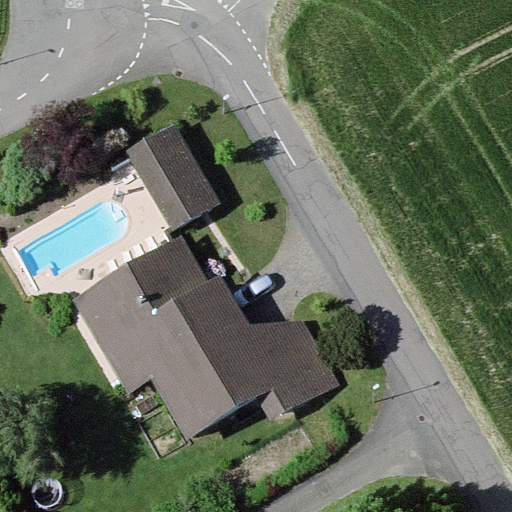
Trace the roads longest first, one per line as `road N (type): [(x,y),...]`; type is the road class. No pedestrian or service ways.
road 1 (residential): [(499,511),(218,50),(184,24),(71,12)]
road 2 (residential): [(71,12),(62,56),(36,90),(0,107)]
